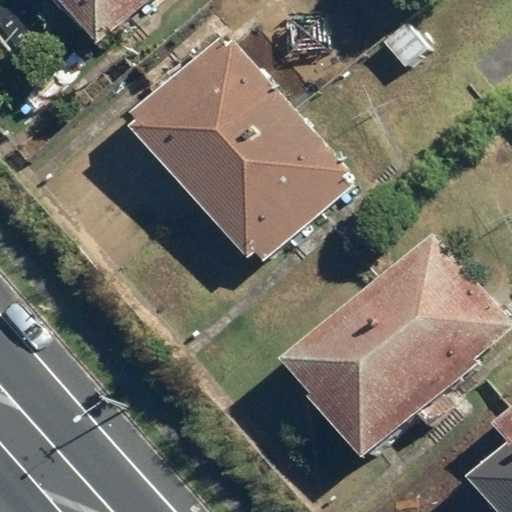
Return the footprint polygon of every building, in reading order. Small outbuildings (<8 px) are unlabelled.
[(70,0),(111,46),(164,0),(70,0)] [(389,40),(417,75),(450,48),(421,13),(389,40)] [(230,42),(147,115),(153,123),(146,129),(261,258),(267,253),(275,262),(360,187),(352,179),(359,172),(246,44),(238,51),(230,42)] [(511,309),(443,233),(298,362),(382,456),(511,340),(511,309)] [(508,444),(469,479),(498,511),(511,511),(511,404),(490,424),(508,444)]
